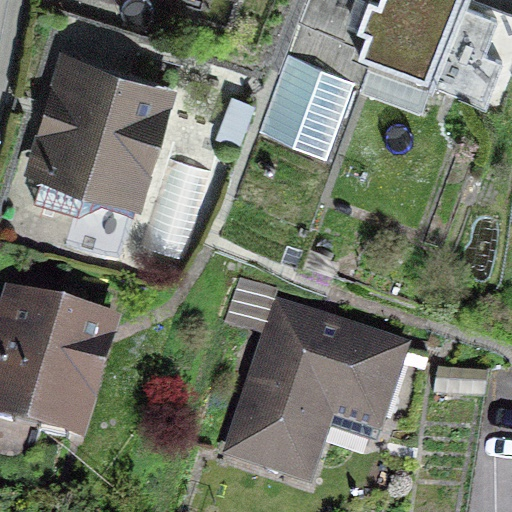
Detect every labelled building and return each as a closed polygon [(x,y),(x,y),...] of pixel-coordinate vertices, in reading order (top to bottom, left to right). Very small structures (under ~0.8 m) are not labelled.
[(296,0),(241,154),(318,182),(355,79),(409,99),(418,74),(497,102),(511,59),(511,6),(492,0),(296,0)] [(164,81),(61,49),(24,169),(127,201),(164,81)] [(244,99),(204,85),(190,123),(230,137),(244,99)] [(110,312),(0,277),(0,410),(70,433),(110,312)] [(404,339),(272,290),(218,449),(304,480),(327,407),(375,423),(404,339)] [(430,363),(425,389),(483,399),(488,373),(430,363)] [(425,389),(420,417),(478,427),(483,399),(425,389)] [(420,417),(415,447),(473,457),(478,427),(420,417)] [(415,447),(410,477),(468,487),(473,457),(415,447)] [(410,477),(405,507),(431,511),(463,511),(468,487),(410,477)]
